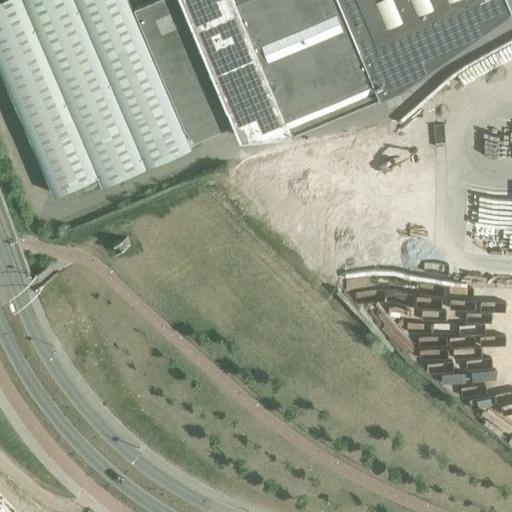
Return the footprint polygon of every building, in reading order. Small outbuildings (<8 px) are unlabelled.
[(0,0),(0,64),(0,65),(55,192),(96,174),(100,184),(191,146),(183,126),(152,51),(146,35),(144,36),(132,8),(128,0),(0,0)] [(183,0),(151,0),(135,7),(146,35),(152,51),(183,126),(193,140),(235,123),(183,0)] [(183,0),(235,123),(242,138),(294,133),(297,132),(239,0),(183,0)] [(344,0),(239,0),(297,132),(385,95),(344,0)] [(344,0),(385,95),(400,88),(423,71),(479,31),(480,32),(510,11),(509,9),(505,0),(344,0)] [(0,511),(15,511),(0,494),(0,511)]
